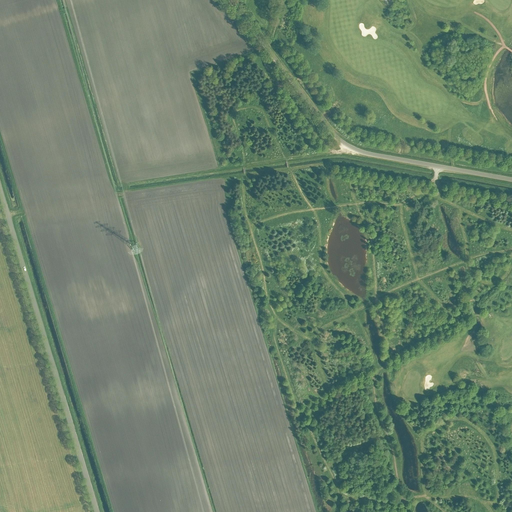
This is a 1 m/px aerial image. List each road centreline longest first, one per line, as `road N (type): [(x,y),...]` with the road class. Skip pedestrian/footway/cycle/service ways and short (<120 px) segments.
road 1 (unclassified): [(511,179),(348,146),(229,0)]
road 2 (unclassified): [(96,511),(0,190)]
